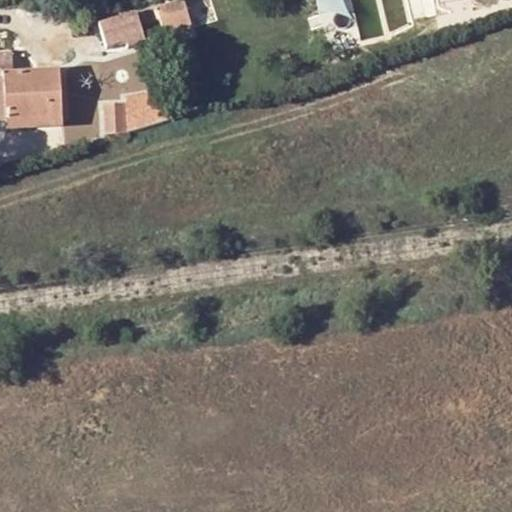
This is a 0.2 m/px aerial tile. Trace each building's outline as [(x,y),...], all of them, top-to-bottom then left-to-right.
[(161,6),(101,25),(105,38),(165,20),(161,6)] [(178,53),(183,79),(202,77),(201,64),(196,65),(195,51),(178,53)] [(4,119),(60,117),(58,72),(3,75),(4,119)] [(124,130),(135,129),(159,122),(155,100),(123,103),(124,130)] [(124,130),(123,103),(103,104),(104,132),(124,130)] [(60,117),(4,119),(4,128),(60,126),(60,117)]
